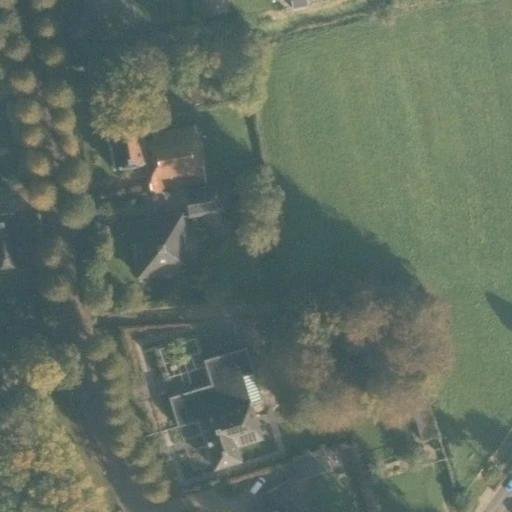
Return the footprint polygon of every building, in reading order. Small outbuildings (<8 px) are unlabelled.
[(115,0),(81,0),(84,11),(117,5),(115,0)] [(226,10),(223,0),(189,0),(192,17),(226,10)] [(122,31),(117,5),(84,11),(89,38),(122,31)] [(141,139),(137,119),(104,125),(112,168),(144,162),(149,193),(204,183),(194,126),(152,133),(153,137),(141,139)] [(223,211),(218,183),(183,189),(187,217),(223,211)] [(0,213),(0,266),(17,265),(11,212),(0,213)] [(187,266),(178,215),(128,224),(137,275),(187,266)] [(176,426),(199,419),(204,435),(203,435),(213,468),(236,461),(239,460),(234,446),(260,438),(250,403),(261,400),(245,346),(202,359),(209,384),(167,397),(176,426)] [(432,420),(416,425),(421,441),(436,435),(432,420)] [(321,448),(290,457),(296,478),(327,469),(321,448)] [(302,511),(285,480),(263,493),(272,509),(267,511),(302,511)]
